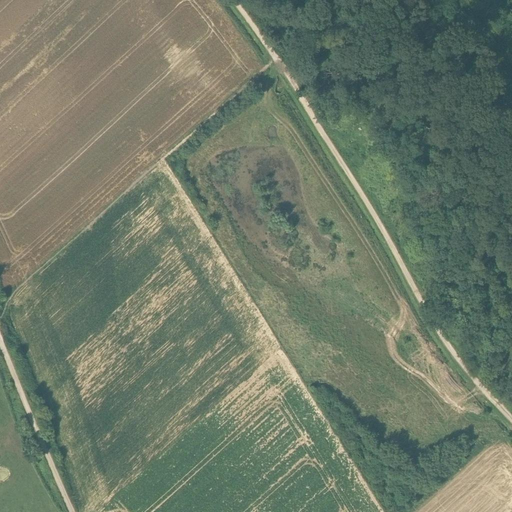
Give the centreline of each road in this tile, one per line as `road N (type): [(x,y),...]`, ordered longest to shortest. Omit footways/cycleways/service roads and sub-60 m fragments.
road 1 (track): [(511,421),(440,335),(275,59)]
road 2 (track): [(0,340),(73,511)]
